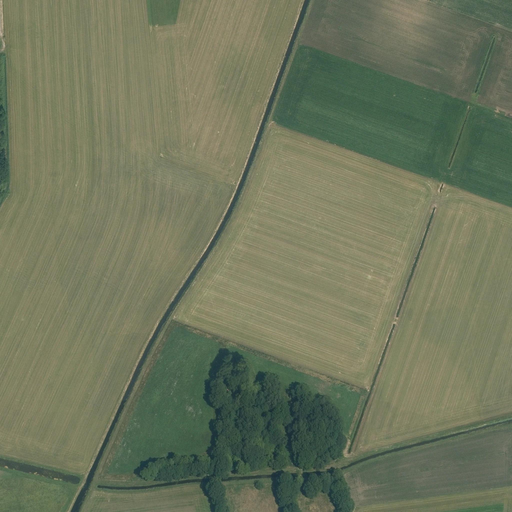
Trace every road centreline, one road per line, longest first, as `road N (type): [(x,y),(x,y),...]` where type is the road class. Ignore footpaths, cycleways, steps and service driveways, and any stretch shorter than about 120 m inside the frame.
road 1 (track): [(313,0),(255,164),(90,491)]
road 2 (track): [(301,471),(299,461),(314,443),(345,461),(511,415)]
